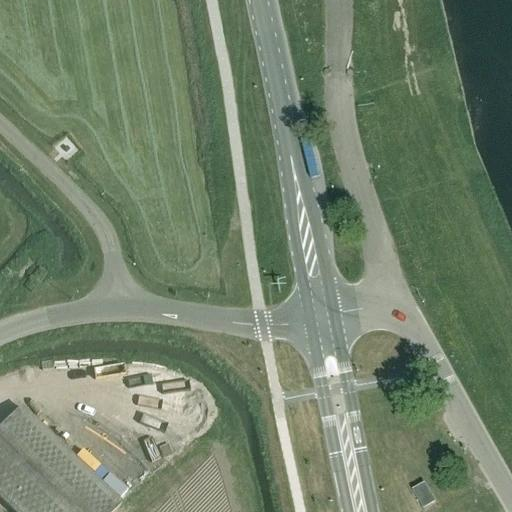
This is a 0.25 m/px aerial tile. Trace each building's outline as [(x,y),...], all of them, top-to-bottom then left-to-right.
[(66,143),(60,147),(63,152),(69,147),(66,143)] [(116,511),(122,506),(20,410),(0,430),(0,500),(12,511),(116,511)] [(149,453),(157,445),(162,451),(176,437),(160,421),(145,437),(139,431),(133,438),(149,453)] [(118,447),(112,453),(128,467),(133,461),(118,447)] [(138,495),(147,487),(136,475),(127,484),(138,495)] [(408,490),(421,511),(425,511),(437,505),(423,481),(408,490)]
